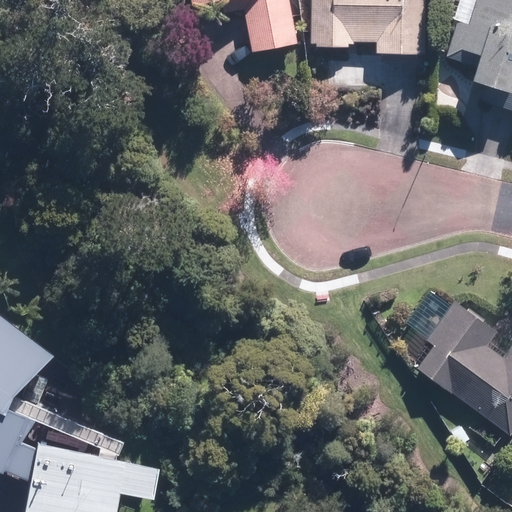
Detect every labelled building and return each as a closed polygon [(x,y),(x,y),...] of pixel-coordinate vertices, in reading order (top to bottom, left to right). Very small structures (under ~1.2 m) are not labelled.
[(242,0),(253,50),(299,41),(290,0),(242,0)] [(428,0),(314,0),(314,40),(427,42),(428,0)] [(511,0),(466,0),(450,52),(482,62),(476,84),(511,93),(511,0)] [(58,339),(0,294),(0,451),(42,470),(49,434),(40,430),(55,413),(25,399),(31,387),(35,379),(58,359),(58,339)] [(511,338),(511,340),(460,302),(416,362),(511,431),(511,338)] [(114,446),(49,434),(42,470),(34,511),(123,511),(129,484),(163,490),(170,456),(133,450),(114,446)]
